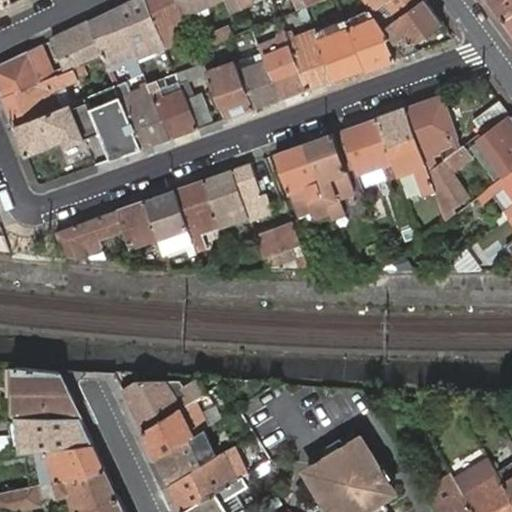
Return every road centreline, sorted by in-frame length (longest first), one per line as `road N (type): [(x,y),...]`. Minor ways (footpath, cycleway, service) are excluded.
road 1 (residential): [(0,146),(20,198),(40,205),(485,45)]
road 2 (residential): [(149,511),(93,391)]
